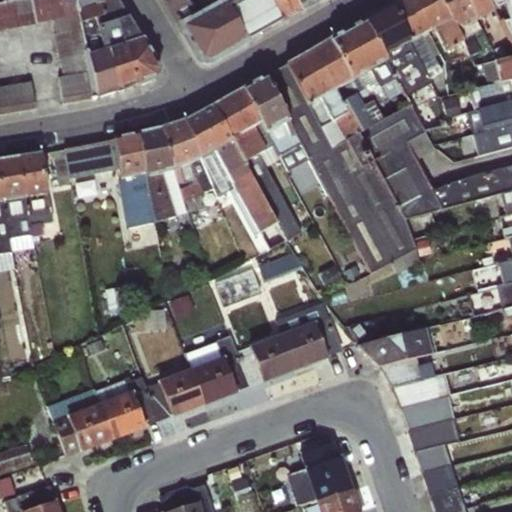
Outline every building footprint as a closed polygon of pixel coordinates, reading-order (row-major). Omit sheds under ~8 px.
[(220,56),(187,0),(161,0),(198,60),(207,63),(220,56)] [(187,0),(220,56),(245,42),(219,0),(187,0)] [(219,0),(245,42),(281,22),(268,0),(219,0)] [(268,0),(281,22),(300,12),(293,0),(268,0)] [(293,0),(300,12),(320,1),(319,0),(293,0)] [(427,33),(409,0),(401,0),(389,7),(410,43),(421,36),(427,33)] [(450,20),(439,0),(409,0),(427,33),(433,30),(450,20)] [(475,22),(463,0),(439,0),(450,20),(457,32),(475,22)] [(493,12),(487,0),(463,0),(475,22),(480,19),(493,12)] [(511,2),(510,0),(487,0),(493,12),(503,6),(511,2)] [(511,4),(511,2),(503,6),(505,18),(505,22),(498,25),(511,56),(511,4)] [(493,12),(498,21),(505,18),(503,6),(493,12)] [(410,43),(389,7),(363,22),(383,58),(410,43)] [(498,21),(493,12),(480,19),(485,28),(498,21)] [(468,59),(469,58),(457,32),(450,20),(433,30),(453,68),(468,59)] [(383,58),(363,22),(328,41),(350,82),(386,63),(383,58)] [(496,61),(500,60),(493,47),(479,54),(471,38),(481,32),(475,22),(457,32),(469,58),(468,59),(473,68),(481,66),(496,61)] [(410,43),(430,79),(441,73),(421,36),(410,43)] [(131,88),(156,81),(159,70),(140,38),(122,44),(131,88)] [(350,82),(328,41),(310,52),(334,91),(350,82)] [(430,79),(410,43),(383,58),(386,63),(401,93),(408,106),(424,134),(444,126),(429,101),(425,103),(420,93),(432,86),(429,80),(430,79)] [(131,88),(122,44),(101,51),(110,95),(131,88)] [(110,95),(101,51),(86,56),(94,100),(110,95)] [(334,91),(310,52),(284,67),(306,106),(334,91)] [(511,81),(511,57),(500,60),(496,61),(501,84),(508,82),(511,81)] [(501,84),(496,61),(481,66),(486,88),(501,84)] [(386,63),(350,82),(356,93),(374,126),(382,121),(366,94),(378,87),(387,101),(401,93),(386,63)] [(306,106),(284,67),(263,79),(288,121),(299,146),(307,160),(363,264),(369,275),(390,264),(415,251),(412,241),(404,220),(357,136),(330,150),(306,106)] [(288,121),(263,79),(239,91),(258,124),(264,135),(288,121)] [(350,82),(334,91),(340,102),(356,93),(350,82)] [(472,112),(511,102),(511,96),(508,82),(501,84),(486,88),(468,93),(472,112)] [(408,106),(401,93),(387,101),(378,87),(366,94),(382,121),(408,106)] [(258,124),(239,91),(210,108),(230,143),(258,124)] [(340,102),(334,91),(306,106),(330,150),(357,136),(374,126),(356,93),(340,102)] [(455,99),(442,103),(446,119),(459,115),(455,99)] [(511,102),(472,112),(466,114),(471,136),(511,125),(511,102)] [(430,213),(443,210),(432,191),(415,162),(434,152),(424,134),(408,106),(382,121),(374,126),(357,136),(404,220),(430,213)] [(230,143),(210,108),(182,124),(198,160),(230,143)] [(264,135),(272,148),(278,158),(299,146),(288,121),(264,135)] [(198,160),(182,124),(160,131),(173,172),(198,160)] [(242,164),(285,241),(300,234),(257,156),(272,148),(264,135),(258,124),(230,143),(240,165),(242,164)] [(492,153),(511,147),(511,125),(471,136),(460,139),(464,154),(470,152),(472,159),(492,153)] [(173,172),(160,131),(135,137),(143,175),(144,179),(173,172)] [(143,175),(135,137),(112,142),(117,172),(119,181),(143,175)] [(117,172),(112,142),(63,151),(69,180),(117,172)] [(198,160),(210,186),(216,200),(233,190),(258,234),(266,250),(285,241),(242,164),(240,165),(230,143),(198,160)] [(299,146),(278,158),(286,172),(307,160),(299,146)] [(69,180),(63,151),(52,153),(58,188),(69,186),(69,180)] [(39,156),(17,159),(24,199),(47,195),(39,156)] [(24,199),(17,159),(0,161),(0,194),(2,202),(24,199)] [(210,186),(198,160),(173,172),(185,215),(207,207),(201,191),(210,186)] [(511,191),(511,166),(482,174),(444,186),(432,191),(443,210),(491,196),(511,191)] [(144,179),(154,225),(185,215),(173,172),(144,179)] [(143,175),(119,181),(128,230),(142,227),(154,225),(144,179),(143,175)] [(511,191),(491,196),(497,219),(511,215),(511,191)] [(47,195),(24,199),(31,239),(43,237),(41,227),(52,225),(47,195)] [(24,199),(2,202),(11,255),(33,250),(31,239),(24,199)] [(2,202),(0,202),(0,256),(11,255),(2,202)] [(436,234),(430,213),(404,220),(412,241),(436,234)] [(161,259),(154,225),(142,227),(149,262),(161,259)] [(511,227),(501,231),(504,240),(506,239),(511,237),(511,227)] [(418,264),(415,251),(390,264),(396,276),(418,264)] [(302,270),(293,255),(259,268),(264,284),(302,270)] [(355,283),(369,275),(363,264),(350,272),(355,283)] [(214,285),(223,308),(260,294),(251,271),(214,285)] [(511,285),(511,286),(502,288),(504,295),(499,297),(503,310),(511,307),(511,285)] [(190,294),(169,306),(175,317),(196,304),(190,294)] [(275,322),(280,336),(313,323),(326,358),(342,352),(329,319),(327,320),(322,304),(275,322)] [(511,307),(503,310),(500,310),(504,322),(511,319),(511,307)] [(163,312),(146,312),(146,330),(163,329),(163,312)] [(313,323),(280,336),(294,372),(327,360),(326,358),(313,323)] [(356,347),(378,369),(416,359),(430,356),(424,330),(356,347)] [(294,372),(280,336),(248,348),(248,349),(261,383),(262,385),(294,372)] [(101,337),(81,347),(86,356),(106,347),(101,337)] [(235,393),(248,388),(236,354),(229,339),(185,356),(190,370),(221,358),(235,393)] [(261,383),(248,349),(236,354),(248,388),(261,383)] [(221,358),(190,370),(204,407),(236,395),(235,393),(221,358)] [(390,388),(421,380),(416,359),(378,369),(390,388)] [(448,371),(450,389),(478,386),(476,367),(448,371)] [(204,407),(190,370),(157,383),(170,418),(171,420),(204,407)] [(124,385),(140,378),(139,374),(94,391),(99,405),(128,394),(124,385)] [(421,380),(390,388),(399,410),(450,397),(444,374),(421,380)] [(130,393),(143,428),(157,423),(144,388),(140,378),(124,385),(128,394),(130,393)] [(170,418),(157,383),(144,388),(157,423),(170,418)] [(66,417),(99,405),(94,391),(46,409),(65,458),(79,453),(66,417)] [(128,394),(99,405),(113,442),(144,431),(143,428),(130,393),(128,394)] [(99,405),(66,417),(79,453),(80,454),(113,442),(99,405)] [(406,431),(413,453),(443,446),(457,440),(452,419),(406,431)] [(304,470),(339,458),(333,443),(299,456),(304,470)] [(421,475),(450,468),(443,446),(413,453),(421,475)] [(23,448),(0,454),(0,473),(28,465),(23,448)] [(314,504),(351,491),(340,458),(339,458),(304,470),(302,471),(314,504)] [(429,498),(457,491),(450,468),(421,475),(429,498)] [(502,484),(479,490),(483,505),(506,498),(502,484)] [(199,511),(211,511),(203,486),(156,500),(159,511),(174,511),(198,505),(199,511)] [(24,511),(54,503),(49,487),(3,502),(6,511),(24,511)] [(314,504),(316,511),(358,511),(351,491),(314,504)] [(429,498),(433,511),(458,511),(463,511),(457,491),(429,498)] [(58,511),(55,502),(54,503),(24,511),(58,511)]
